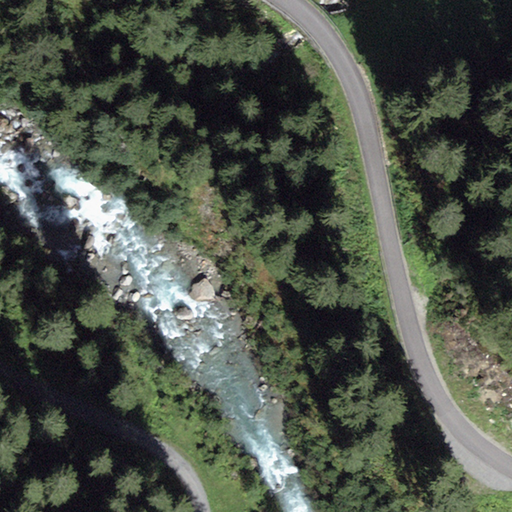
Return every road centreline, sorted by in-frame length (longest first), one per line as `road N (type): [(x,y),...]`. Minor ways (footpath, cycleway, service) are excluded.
road 1 (unclassified): [(275,0),(312,25),(340,71),(406,336),(439,412),(490,458),(511,466)]
road 2 (track): [(0,364),(170,450),(206,511)]
